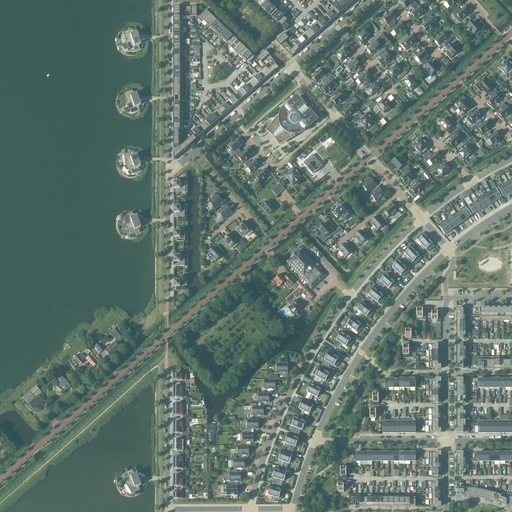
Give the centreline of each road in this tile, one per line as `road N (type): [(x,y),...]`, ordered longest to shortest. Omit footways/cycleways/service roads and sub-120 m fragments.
road 1 (unclassified): [(0,479),(368,158)]
road 2 (residential): [(249,509),(289,392),(316,344),(421,218)]
road 3 (residential): [(316,441),(381,326),(449,250)]
road 4 (unclassified): [(368,158),(511,32)]
road 5 (residential): [(168,175),(169,0)]
road 6 (residential): [(333,118),(274,169),(231,120)]
road 7 (residential): [(167,509),(166,367)]
road 8 (residential): [(445,441),(445,308)]
road 9 (residential): [(316,441),(445,441)]
road 10 (residential): [(167,296),(168,175)]
